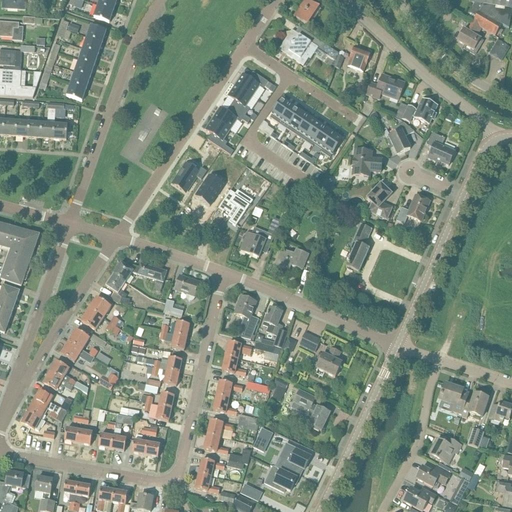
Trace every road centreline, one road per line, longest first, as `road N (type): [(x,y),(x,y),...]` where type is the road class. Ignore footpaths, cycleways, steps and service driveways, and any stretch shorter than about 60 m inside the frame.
road 1 (residential): [(0,453),(171,481),(223,273)]
road 2 (residential): [(68,222),(138,38),(162,0)]
road 3 (residential): [(117,238),(243,46)]
road 4 (residential): [(496,140),(341,0)]
road 5 (unclassified): [(396,345),(223,273)]
road 6 (tertiary): [(319,511),(396,345)]
road 7 (residential): [(20,380),(117,238)]
road 8 (residential): [(68,222),(20,380)]
road 9 (tertiary): [(396,345),(463,195)]
road 10 (residential): [(381,511),(410,459),(440,360)]
road 11 (unclassified): [(511,99),(424,43),(400,0)]
road 12 (residential): [(362,124),(243,46)]
